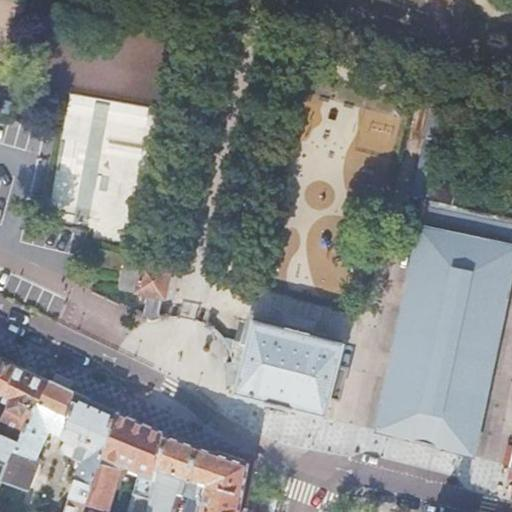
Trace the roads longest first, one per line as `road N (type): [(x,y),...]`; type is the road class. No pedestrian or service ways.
road 1 (track): [(169,383),(245,20)]
road 2 (tertiary): [(0,303),(169,383),(314,475)]
road 3 (unclassified): [(472,508),(511,339)]
road 4 (tertiary): [(314,475),(472,508)]
